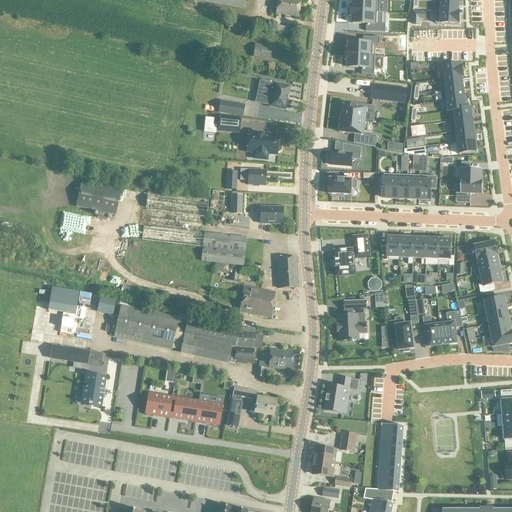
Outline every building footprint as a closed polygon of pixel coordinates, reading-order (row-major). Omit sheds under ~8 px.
[(191,0),(191,1),(243,10),(244,0),(191,0)] [(277,0),(276,14),(297,17),(300,0),(277,0)] [(353,0),(353,6),(351,6),(351,11),(378,12),(379,0),(367,0),(368,0),(362,0),(353,0)] [(442,2),(441,12),(458,12),(459,3),(442,2)] [(351,11),(351,17),(353,17),(353,23),(367,24),(367,31),(384,32),(385,25),(376,25),(377,13),(351,11)] [(438,12),(437,23),(459,24),(459,12),(438,12)] [(227,31),(239,33),(241,23),(230,21),(227,31)] [(271,32),(286,35),(287,30),(286,29),(286,28),(273,26),(271,32)] [(347,50),(347,55),(373,56),(373,45),(379,45),(379,38),(363,37),(363,44),(349,43),(349,50),(347,50)] [(269,59),(271,47),(255,45),(253,56),(269,59)] [(347,56),(347,61),(348,61),(348,67),(362,68),(361,75),(374,75),(375,56),(347,56)] [(507,65),(507,56),(494,56),(494,65),(507,65)] [(444,79),(462,77),(461,66),(442,68),(444,79)] [(447,90),(464,88),(463,77),(446,79),(447,90)] [(191,79),(186,111),(196,113),(197,105),(202,106),(201,112),(208,113),(210,105),(216,106),(219,83),(191,79)] [(285,110),(290,87),(274,84),(274,85),(266,84),(262,103),(269,105),(269,107),(285,110)] [(372,99),(404,103),(405,90),(374,86),(372,99)] [(443,101),(465,98),(464,88),(447,90),(442,91),(443,101)] [(454,111),(466,109),(465,99),(448,101),(450,111),(454,111)] [(244,105),(220,101),(218,112),(242,116),(244,105)] [(365,122),(365,123),(372,123),(374,107),(362,105),(362,108),(358,108),(358,107),(352,106),(352,107),(343,106),(342,108),(340,108),(339,117),(341,117),(341,119),(365,122)] [(455,122),(473,120),(471,109),(466,109),(454,111),(455,122)] [(281,134),(283,121),(278,120),(279,111),(265,110),(265,115),(258,115),(256,131),(281,134)] [(220,117),(218,131),(238,133),(239,119),(220,117)] [(363,135),(364,133),(365,123),(365,122),(341,119),(341,122),(339,121),(338,130),(340,130),(340,131),(339,133),(363,135)] [(452,133),(474,130),(473,120),(455,122),(450,122),(452,133)] [(453,144),(475,141),(474,131),(452,133),(453,144)] [(267,137),(262,137),(262,134),(256,134),(248,133),(246,152),(254,153),(254,159),(266,160),(267,154),(276,155),(277,152),(279,152),(281,151),(281,146),(280,144),(277,144),(278,136),(267,135),(267,137)] [(458,154),(477,152),(476,141),(457,143),(458,154)] [(388,143),(387,150),(401,152),(402,145),(388,143)] [(351,167),(352,160),(360,160),(361,147),(343,144),(342,153),(330,152),(330,155),(328,154),(327,162),(329,162),(329,165),(351,167)] [(483,182),(483,170),(471,170),(472,163),(464,163),(463,181),(483,182)] [(248,181),(247,185),(264,187),(266,172),(248,171),(240,170),(240,181),(248,181)] [(236,190),(237,172),(227,171),(225,190),(236,190)] [(375,174),(359,173),(359,182),(375,182),(375,174)] [(383,198),(395,199),(396,175),(384,175),(383,198)] [(407,199),(408,176),(396,175),(395,199),(407,199)] [(419,176),(408,176),(407,199),(418,200),(419,176)] [(436,190),(437,177),(419,176),(418,200),(430,200),(431,190),(436,190)] [(332,181),(331,194),(354,195),(354,189),(358,190),(358,183),(332,181)] [(457,203),(472,204),(472,195),(484,195),(485,182),(483,182),(463,181),(463,194),(458,194),(457,203)] [(81,183),(75,207),(98,212),(97,218),(106,220),(108,214),(115,216),(120,192),(81,183)] [(142,204),(202,211),(203,201),(143,195),(142,204)] [(240,196),(231,196),(231,204),(240,205),(240,196)] [(259,223),(282,224),(282,208),(260,207),(259,223)] [(177,225),(196,226),(197,218),(177,217),(177,225)] [(205,234),(201,262),(214,263),(213,271),(231,274),(232,266),(243,268),(245,238),(205,234)] [(355,250),(335,252),(335,260),(335,268),(336,268),(337,276),(355,275),(354,267),(355,266),(354,259),(370,257),(368,236),(354,237),(355,250)] [(388,246),(381,246),(383,261),(388,261),(388,258),(400,258),(401,239),(397,239),(397,237),(390,237),(390,238),(388,238),(388,246)] [(401,239),(400,258),(408,258),(408,264),(413,265),(413,259),(414,239),(413,239),(410,239),(410,238),(401,237),(401,239)] [(426,265),(427,239),(426,239),(426,240),(423,240),(423,238),(413,238),(413,239),(414,239),(413,259),(421,259),(421,265),(426,265)] [(439,240),(439,239),(431,238),(431,240),(427,240),(427,239),(426,265),(438,266),(438,260),(439,240)] [(438,260),(449,260),(449,266),(454,266),(454,257),(451,256),(451,240),(450,240),(450,239),(441,239),(441,240),(439,240),(438,260)] [(475,247),(477,260),(498,255),(495,242),(475,247)] [(480,274),(500,270),(499,270),(498,265),(500,265),(498,255),(477,260),(480,274)] [(320,266),(328,267),(329,256),(321,256),(320,266)] [(298,288),(295,258),(276,260),(278,289),(298,288)] [(494,285),(503,283),(503,282),(502,273),(500,274),(499,270),(500,270),(480,274),(483,284),(478,285),(480,294),(495,291),(494,285)] [(118,281),(117,290),(128,292),(129,282),(118,281)] [(243,287),(241,299),(272,305),(274,292),(243,287)] [(374,294),(375,302),(385,301),(384,292),(374,294)] [(174,310),(192,314),(195,302),(177,297),(174,310)] [(495,300),(483,302),(483,303),(485,314),(487,314),(507,310),(505,298),(495,300)] [(272,305),(241,299),(238,312),(270,318),(272,305)] [(416,301),(418,316),(425,315),(423,300),(416,301)] [(419,321),(418,316),(416,301),(409,302),(411,322),(419,321)] [(113,338),(171,351),(171,349),(179,350),(185,321),(178,320),(178,319),(120,306),(113,338)] [(376,307),(338,310),(340,341),(379,338),(376,307)] [(194,315),(230,324),(231,318),(221,316),(220,316),(209,313),(209,311),(195,308),(194,315)] [(507,310),(487,314),(490,325),(509,321),(507,310)] [(443,345),(457,343),(455,328),(462,327),(459,312),(447,314),(448,321),(440,322),(443,345)] [(443,345),(440,322),(431,323),(430,317),(423,318),(425,332),(427,332),(429,347),(443,345)] [(414,349),(410,324),(396,326),(395,321),(389,322),(390,332),(396,331),(399,351),(403,350),(403,353),(410,352),(410,349),(414,349)] [(509,321),(490,325),(492,336),(511,332),(509,321)] [(255,334),(242,334),(187,322),(185,334),(233,345),(254,347),(255,334)] [(392,348),(391,338),(389,327),(381,328),(382,338),(382,348),(392,348)] [(511,344),(511,335),(511,332),(492,336),(489,337),(492,348),(494,348),(508,345),(511,344)] [(231,345),(198,338),(183,335),(179,353),(227,364),(233,365),(233,362),(235,347),(231,346),(231,345)] [(494,348),(495,351),(510,353),(508,345),(494,348)] [(89,352),(51,346),(49,358),(87,364),(89,352)] [(254,349),(235,347),(233,362),(253,364),(254,349)] [(269,369),(291,370),(292,352),(270,350),(269,369)] [(220,403),(226,370),(141,355),(140,363),(141,363),(140,369),(122,365),(124,358),(121,357),(119,367),(113,365),(110,382),(173,394),(173,395),(220,403)] [(101,408),(106,378),(86,375),(82,404),(88,405),(88,406),(101,408)] [(325,411),(342,413),(346,414),(347,403),(349,390),(357,391),(359,380),(341,378),(340,388),(329,386),(325,411)] [(233,388),(231,401),(240,402),(240,398),(252,400),(254,401),(254,397),(255,392),(233,388)] [(511,413),(511,391),(501,392),(503,414),(511,413)] [(159,414),(169,416),(172,400),(161,398),(161,395),(148,393),(145,415),(158,417),(159,414)] [(254,401),(252,400),(250,412),(272,416),(275,401),(254,397),(254,401)] [(183,418),(182,421),(195,423),(196,420),(198,404),(198,401),(186,399),(185,402),(174,400),(172,416),(183,418)] [(208,405),(198,404),(196,420),(205,421),(205,424),(218,426),(221,404),(208,402),(208,405)] [(511,413),(503,414),(504,427),(511,426),(511,413)] [(226,426),(237,428),(239,416),(228,414),(226,426)] [(402,438),(403,426),(382,425),(381,436),(402,438)] [(342,433),(339,451),(353,453),(355,435),(342,433)] [(402,449),(402,438),(381,436),(381,447),(402,449)] [(316,447),(314,461),(334,464),(336,450),(316,447)] [(402,449),(381,447),(380,458),(401,460),(402,449)] [(380,458),(379,469),(400,471),(401,460),(380,458)] [(334,464),(314,461),(312,475),(332,478),(334,464)] [(399,482),(400,471),(379,469),(378,480),(399,482)] [(334,486),(351,489),(352,480),(335,478),(334,486)] [(394,492),(398,492),(399,482),(378,480),(377,492),(387,492),(394,493),(394,492)] [(339,492),(324,489),(322,497),(338,500),(339,492)] [(394,493),(387,492),(377,492),(366,489),(364,499),(372,500),(392,504),(393,497),(394,493)] [(313,511),(328,511),(330,502),(315,499),(312,511),(313,511)] [(372,500),(370,511),(377,511),(391,511),(393,504),(392,504),(372,500)]
